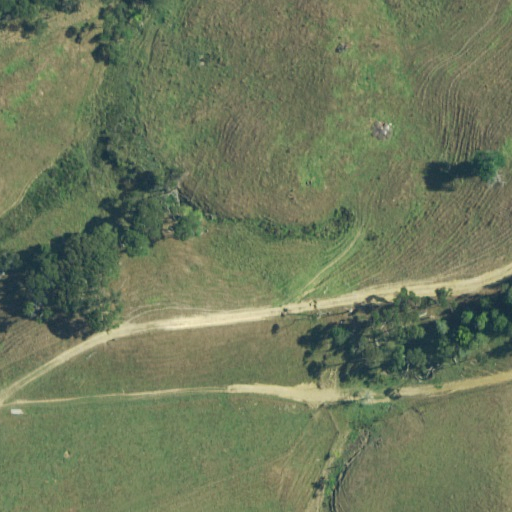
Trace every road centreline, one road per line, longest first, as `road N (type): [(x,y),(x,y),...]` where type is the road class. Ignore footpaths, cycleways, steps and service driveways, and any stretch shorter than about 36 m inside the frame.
road 1 (track): [(0,399),(84,348),(273,313),(480,288),(511,270)]
road 2 (track): [(298,395),(256,388),(0,406)]
